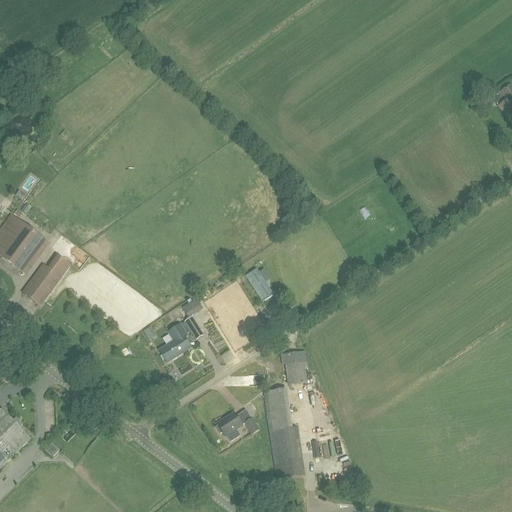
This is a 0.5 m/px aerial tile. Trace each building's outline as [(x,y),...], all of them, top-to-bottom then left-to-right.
[(510,123),(511,121),(511,87),(511,86),(500,93),(506,102),(499,107),(510,123)] [(19,219),(23,215),(17,211),(14,215),(19,219)] [(0,255),(23,273),(45,244),(11,218),(0,233),(0,255)] [(80,260),(82,265),(89,261),(87,256),(80,260)] [(40,306),(69,266),(60,259),(51,272),(44,266),(23,294),(40,306)] [(202,300),(210,294),(208,291),(199,296),(202,300)] [(188,317),(202,309),(196,300),(182,308),(188,317)] [(294,305),(289,309),(295,315),(300,311),(294,305)] [(204,336),(192,318),(168,333),(174,342),(159,352),(166,363),(191,348),(184,336),(191,332),(196,340),(204,336)] [(144,332),(149,341),(156,337),(150,328),(144,332)] [(307,368),(305,352),(281,356),(282,365),(286,365),(289,386),(306,383),(304,368),(307,368)] [(292,429),(286,390),(264,393),(277,481),(305,477),(298,428),(292,429)] [(0,413),(0,469),(30,440),(18,428),(20,427),(15,421),(13,423),(2,411),(0,413)] [(236,430),(242,426),(234,414),(217,425),(218,426),(216,428),(220,434),(222,433),(225,437),(227,436),(231,442),(240,437),(236,430)] [(252,435),(259,431),(252,419),(245,424),(252,435)] [(59,452),(52,445),(46,452),(52,458),(59,452)]
